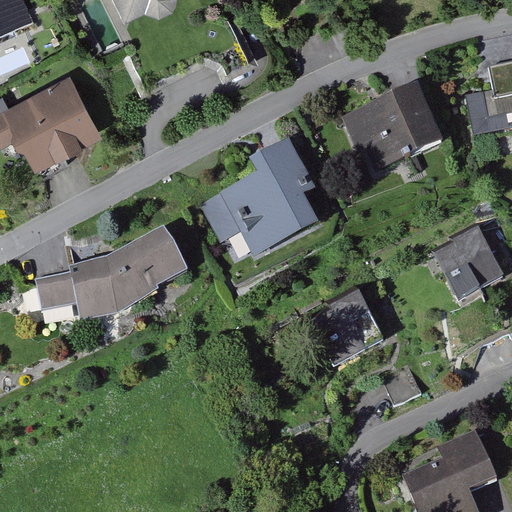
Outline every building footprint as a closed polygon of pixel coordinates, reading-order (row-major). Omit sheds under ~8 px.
[(0,0),(0,51),(45,33),(31,0),(0,0)] [(118,0),(129,22),(176,0),(118,0)] [(70,80),(0,114),(0,156),(12,180),(98,136),(70,80)] [(511,82),(494,86),(503,135),(511,133),(511,82)] [(418,91),(342,124),(366,181),(443,148),(418,91)] [(476,136),(501,131),(493,93),(468,99),(476,136)] [(241,241),(252,264),(316,231),(300,200),(311,194),(287,147),(249,166),(258,183),(201,211),(221,251),(241,241)] [(163,235),(106,263),(76,267),(77,278),(38,284),(42,313),(81,307),(84,325),(114,321),(188,284),(163,235)] [(460,305),(504,282),(479,235),(436,258),(460,305)] [(300,325),(323,374),(383,346),(361,297),(300,325)] [(397,407),(422,395),(410,371),(385,383),(397,407)] [(440,466),(403,483),(415,511),(472,511),(466,498),(499,483),(478,436),(435,455),(440,466)]
